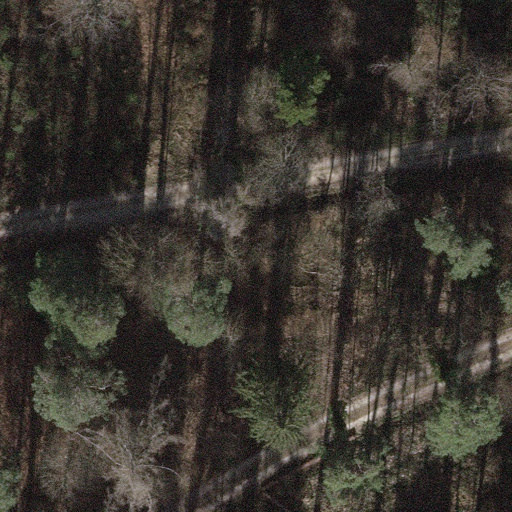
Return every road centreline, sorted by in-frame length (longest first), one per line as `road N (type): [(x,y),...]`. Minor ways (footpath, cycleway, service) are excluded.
road 1 (track): [(0,221),(511,131)]
road 2 (track): [(511,346),(171,511)]
